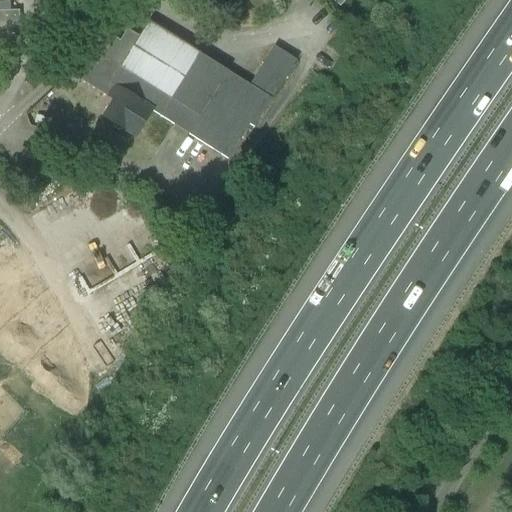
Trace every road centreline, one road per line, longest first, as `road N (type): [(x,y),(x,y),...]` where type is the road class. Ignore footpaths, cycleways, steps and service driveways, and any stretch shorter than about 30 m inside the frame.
road 1 (motorway): [(511,27),(200,511)]
road 2 (motorway): [(285,511),(511,156)]
road 3 (unclassified): [(434,511),(511,393)]
